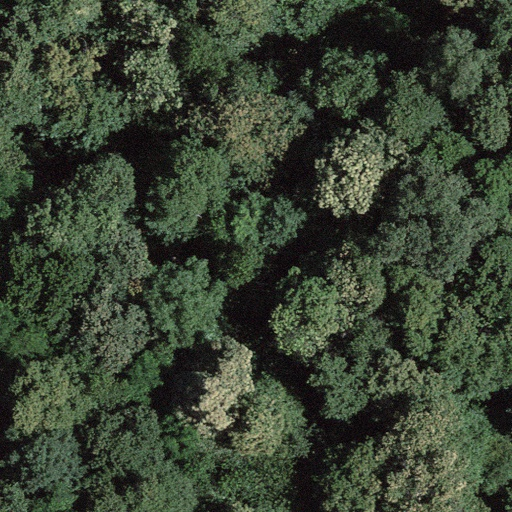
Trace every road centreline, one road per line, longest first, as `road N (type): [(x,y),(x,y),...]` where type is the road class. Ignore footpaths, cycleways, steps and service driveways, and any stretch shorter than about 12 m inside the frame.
road 1 (unclassified): [(0,117),(102,198),(438,511)]
road 2 (residential): [(511,34),(0,54)]
